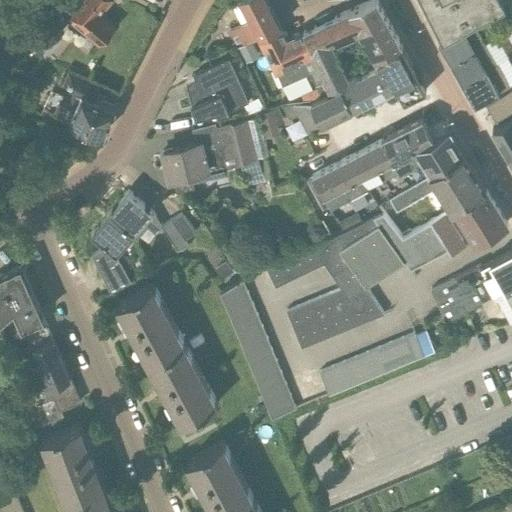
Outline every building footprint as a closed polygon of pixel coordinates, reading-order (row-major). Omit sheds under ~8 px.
[(100,13),(110,0),(81,0),(67,16),(100,43),(115,25),(100,13)] [(257,38),(280,26),(266,0),(241,0),(251,20),(230,29),(234,37),(238,35),(243,44),(257,37),(257,38)] [(368,50),(377,62),(402,45),(378,0),(369,0),(304,31),(314,55),(313,56),(328,92),(329,92),(330,92),(341,86),(339,82),(349,77),(348,75),(338,54),(336,49),(333,44),(359,31),(362,36),(364,41),(368,50)] [(423,0),(428,9),(434,6),(438,13),(433,16),(434,18),(439,16),(442,22),(436,25),(441,36),(439,37),(439,38),(476,20),(506,5),(503,0),(423,0)] [(452,60),(487,42),(476,20),(439,38),(452,60)] [(328,92),(313,56),(314,55),(304,31),(287,39),(280,26),(257,38),(275,74),(276,73),(282,85),(308,72),(316,88),(320,96),(328,92)] [(257,57),(249,41),(243,44),(237,47),(244,63),(257,57)] [(486,70),(499,64),(487,42),(452,60),(464,81),(486,70)] [(377,62),(378,64),(396,86),(404,101),(426,90),(402,45),(377,62)] [(220,114),(249,101),(229,58),(193,74),(198,85),(193,87),(188,88),(195,117),(218,111),(220,114)] [(339,82),(341,86),(352,108),(396,86),(378,64),(356,75),(354,72),(348,75),(349,77),(339,82)] [(486,70),(464,81),(475,102),(509,84),(499,64),(486,70)] [(55,113),(85,126),(103,134),(115,107),(96,99),(66,86),(55,113)] [(341,86),(330,92),(329,92),(328,92),(320,96),(311,101),(306,102),(282,105),(289,118),(298,114),(306,130),(352,108),(341,86)] [(302,95),(306,102),(311,101),(320,96),(316,88),(302,95)] [(511,88),(486,104),(495,120),(511,110),(511,88)] [(258,112),(262,127),(276,124),(272,108),(258,112)] [(511,160),(511,159),(511,115),(492,127),(511,160)] [(382,139),(393,159),(448,130),(442,120),(428,128),(423,118),(382,139)] [(170,177),(178,175),(181,185),(228,173),(227,167),(258,160),(258,158),(249,119),(216,126),(215,123),(192,129),(196,142),(163,150),(170,177)] [(419,158),(428,174),(465,154),(449,129),(448,130),(393,159),(394,160),(395,162),(378,171),(383,181),(417,164),(415,161),(419,158)] [(394,160),(393,159),(382,139),(341,160),(352,182),(340,188),(347,200),(367,189),(360,177),(377,169),(378,171),(395,162),(394,160)] [(432,189),(437,197),(441,195),(449,209),(450,210),(486,187),(465,154),(428,174),(389,198),(396,211),(432,189)] [(330,209),(347,200),(340,188),(352,182),(341,160),(312,174),(330,209)] [(445,212),(450,221),(460,215),(475,240),(476,241),(477,241),(507,223),(486,187),(450,210),(449,209),(445,212)] [(155,233),(161,226),(163,225),(162,224),(153,211),(128,189),(109,211),(133,233),(133,232),(142,222),(147,226),(155,233)] [(411,269),(422,263),(404,237),(403,236),(383,210),(372,216),(376,223),(405,262),(411,269)] [(115,253),(133,233),(109,211),(91,233),(106,246),(91,254),(111,291),(131,281),(115,253)] [(182,212),(172,218),(162,224),(163,225),(161,226),(177,251),(188,244),(185,239),(195,232),(182,212)] [(430,221),(448,249),(451,254),(465,245),(450,221),(445,212),(430,221)] [(352,226),(347,215),(337,221),(342,231),(352,226)] [(332,275),(351,263),(340,247),(376,223),(372,216),(352,226),(342,231),(334,235),(332,236),(314,244),(323,262),(332,275)] [(313,245),(314,244),(332,236),(322,218),(309,220),(304,233),(313,245)] [(418,229),(435,256),(448,249),(430,221),(418,228),(418,229)] [(340,247),(351,263),(367,286),(405,262),(376,223),(340,247)] [(422,263),(435,256),(418,229),(404,237),(422,263)] [(311,268),(323,262),(314,244),(313,245),(302,250),(311,268)] [(481,264),(432,287),(431,287),(431,290),(446,322),(496,294),(496,293),(511,283),(511,249),(482,266),(481,264)] [(299,274),(311,268),(302,250),(290,256),(299,274)] [(287,280),(299,274),(290,256),(278,261),(287,280)] [(226,260),(214,268),(221,277),(232,269),(226,260)] [(275,286),(287,280),(278,261),(266,267),(275,286)] [(348,298),(367,286),(351,263),(332,275),(340,287),(348,298)] [(33,346),(53,338),(20,265),(0,273),(17,311),(16,313),(22,327),(23,326),(31,347),(33,346)] [(11,317),(16,313),(17,311),(0,273),(0,323),(6,330),(15,322),(11,317)] [(220,290),(225,300),(248,290),(243,279),(220,290)] [(117,302),(149,362),(186,342),(154,282),(117,302)] [(511,283),(496,293),(496,294),(511,320),(511,319),(511,283)] [(358,324),(384,313),(367,286),(348,298),(350,305),(358,324)] [(339,310),(350,305),(348,298),(340,287),(331,291),(339,310)] [(225,300),(229,312),(253,302),(248,290),(225,300)] [(328,314),(339,310),(331,291),(320,296),(328,314)] [(316,319),(328,314),(320,296),(309,300),(316,319)] [(305,324),(316,319),(309,300),(297,305),(305,324)] [(229,312),(234,323),(257,313),(253,302),(229,312)] [(294,328),(305,324),(297,305),(286,309),(294,328)] [(347,328),(358,324),(350,305),(339,310),(347,328)] [(335,333),(347,328),(339,310),(328,314),(335,333)] [(234,323),(239,335),(262,325),(257,313),(234,323)] [(324,337),(335,333),(328,314),(316,319),(324,337)] [(312,342),(324,337),(316,319),(305,324),(312,342)] [(301,347),(312,342),(305,324),(294,328),(301,347)] [(239,335),(244,346),(267,337),(262,325),(239,335)] [(415,332),(424,354),(435,349),(426,327),(415,332)] [(412,359),(424,354),(415,332),(403,336),(412,359)] [(400,364),(412,359),(403,336),(391,341),(400,364)] [(244,346),(248,358),(272,348),(267,337),(244,346)] [(50,385),(70,377),(53,338),(33,346),(45,373),(50,385)] [(388,368),(400,364),(391,341),(379,346),(388,368)] [(181,422),(199,412),(218,402),(186,342),(149,362),(181,422)] [(17,353),(37,403),(39,403),(75,389),(70,377),(50,385),(45,373),(33,346),(31,347),(17,353)] [(376,373),(388,368),(379,346),(367,351),(376,373)] [(248,358),(253,369),(277,360),(272,348),(248,358)] [(364,378),(376,373),(367,351),(355,356),(364,378)] [(352,383),(364,378),(355,356),(344,361),(352,383)] [(253,369),(258,381),(281,371),(277,360),(253,369)] [(341,388),(352,383),(344,361),(332,366),(341,388)] [(329,393),(341,388),(332,366),(320,371),(329,393)] [(258,381),(263,393),(286,383),(281,371),(258,381)] [(263,393),(267,404),(291,394),(286,383),(263,393)] [(63,416),(62,409),(80,401),(75,389),(39,403),(37,403),(21,410),(30,429),(63,416)] [(291,394),(267,404),(272,416),(296,406),(291,394)] [(65,502),(105,486),(81,423),(41,438),(65,502)] [(214,511),(232,511),(256,500),(224,440),(187,460),(214,511)] [(65,502),(68,511),(114,511),(105,486),(65,502)] [(0,500),(0,511),(21,504),(16,493),(0,500)] [(262,511),(256,500),(232,511),(262,511)]
